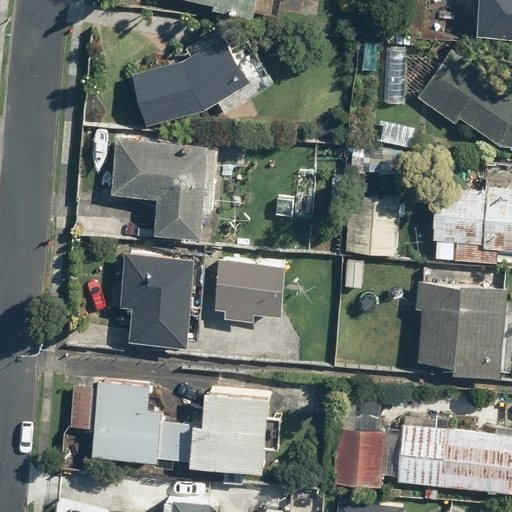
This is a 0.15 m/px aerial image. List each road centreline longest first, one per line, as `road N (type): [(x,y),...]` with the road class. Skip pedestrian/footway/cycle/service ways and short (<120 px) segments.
road 1 (residential): [(14,326),(46,0)]
road 2 (residential): [(0,509),(9,372)]
